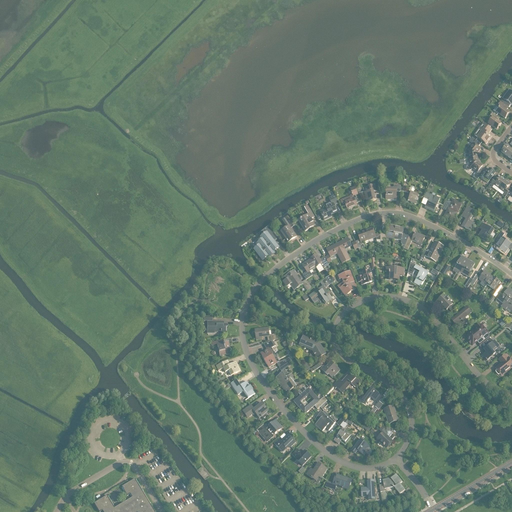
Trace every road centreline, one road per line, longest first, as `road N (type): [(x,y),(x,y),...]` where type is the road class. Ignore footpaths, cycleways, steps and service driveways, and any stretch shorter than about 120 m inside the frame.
road 1 (residential): [(398,459),(360,468),(306,436),(246,352),(246,303),(271,271),(309,245),(384,213),(421,220),(511,274)]
road 2 (residential): [(398,459),(411,427),(404,400),(348,361),(335,341),(338,321),(360,302),(397,297),(426,311),(485,385),(511,396)]
